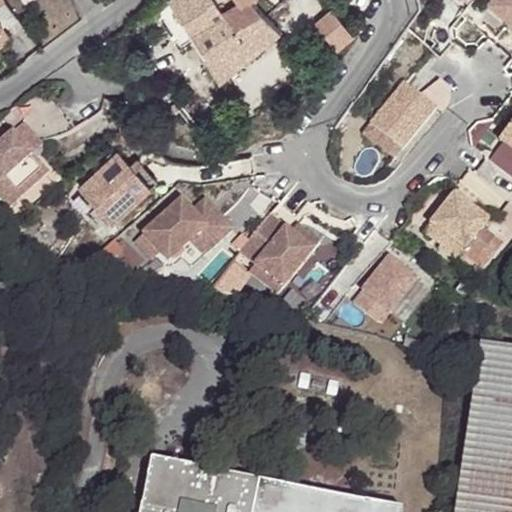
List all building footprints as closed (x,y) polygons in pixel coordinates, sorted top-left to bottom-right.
[(16,19),(2,0),(0,0),(0,30),(3,29),(16,19)] [(252,0),(235,0),(239,5),(224,16),(213,0),(174,0),(169,4),(221,82),(278,35),(263,16),(251,1),(252,0)] [(511,0),(497,0),(492,6),(511,23),(511,0)] [(511,30),(511,23),(492,6),(476,26),(487,36),(497,44),(509,29),(511,30)] [(337,11),(322,24),(344,50),(359,38),(337,11)] [(3,29),(0,30),(0,46),(10,39),(3,29)] [(439,54),(452,38),(441,30),(428,46),(434,50),(439,54)] [(402,81),(360,135),(399,164),(441,110),(406,84),(402,81)] [(24,124),(15,133),(36,155),(45,146),(40,141),(24,124)] [(511,129),(502,143),(511,150),(511,129)] [(15,133),(0,147),(0,197),(9,206),(12,210),(52,172),(36,155),(15,133)] [(119,155),(81,191),(113,227),(152,191),(137,175),(119,155)] [(143,170),(137,175),(152,191),(158,186),(143,170)] [(490,225),(456,198),(432,228),(467,255),(468,253),(481,263),(497,242),(484,233),(490,225)] [(183,203),(145,238),(171,267),(193,246),(206,261),(234,235),(220,219),(208,230),(194,215),(183,203)] [(498,222),(511,232),(511,204),(510,203),(498,222)] [(206,204),(194,215),(208,230),(220,219),(206,204)] [(275,217),(245,254),(261,267),(290,290),(320,253),(297,235),(275,217)] [(304,227),(297,235),(320,253),(326,245),(304,227)] [(467,255),(432,228),(426,236),(461,263),(467,255)] [(392,263),(356,308),(380,326),(385,329),(392,318),(419,285),(392,263)] [(261,267),(255,275),(284,298),(290,290),(261,267)] [(511,511),(511,353),(485,350),(461,511),(511,511)] [(401,511),(212,470),(151,458),(139,511),(401,511)]
